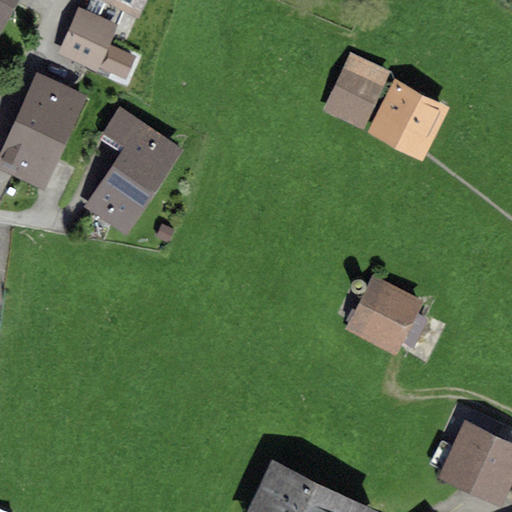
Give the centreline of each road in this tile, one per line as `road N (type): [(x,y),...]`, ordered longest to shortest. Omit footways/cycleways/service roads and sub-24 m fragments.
road 1 (track): [(401,357),(391,391),(440,391),(511,415)]
road 2 (residential): [(55,0),(0,121)]
